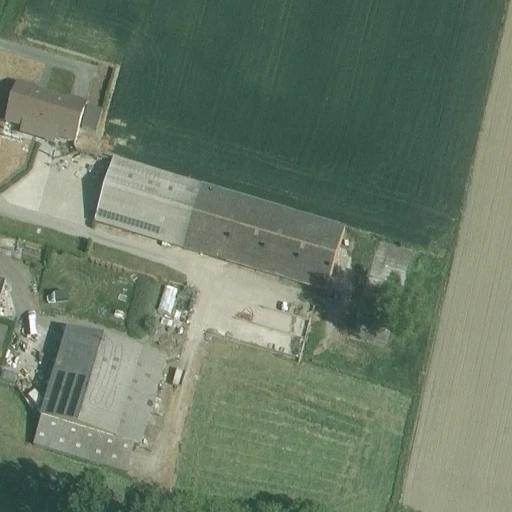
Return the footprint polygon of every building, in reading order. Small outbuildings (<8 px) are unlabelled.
[(17,89),(7,124),(24,129),(22,137),(54,146),(55,141),(75,147),(81,129),(96,133),(103,112),(87,107),(88,104),(68,98),(67,104),(17,89)] [(113,160),(94,224),(326,294),(346,230),(127,165),(113,160)] [(0,359),(9,331),(0,328),(0,303),(6,284),(0,282),(0,359)] [(261,309),(260,325),(310,328),(311,312),(261,309)] [(42,421),(135,449),(141,450),(167,362),(68,331),(40,420),(42,421)] [(135,449),(42,421),(34,448),(127,476),(135,449)]
